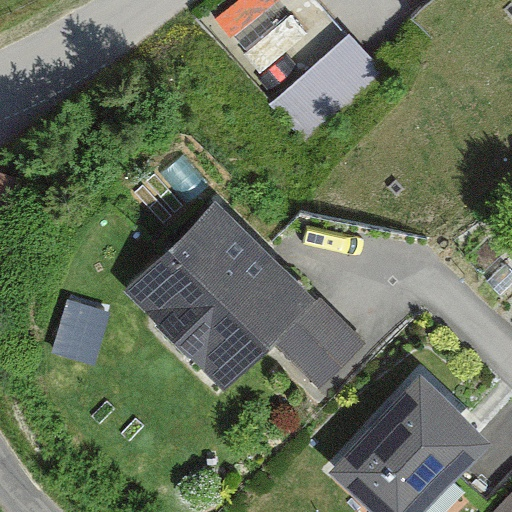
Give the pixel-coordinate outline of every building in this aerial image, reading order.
[(226,0),(216,8),(259,64),(304,30),(280,0),(226,0)] [(298,139),(375,76),(344,39),(267,102),(298,139)] [(0,245),(20,164),(0,159),(0,245)] [(238,216),(143,304),(220,388),(268,344),(314,393),(361,349),(238,216)] [(91,351),(104,299),(60,288),(47,340),(91,351)] [(420,372),(330,458),(381,511),(447,511),(503,459),(420,372)]
